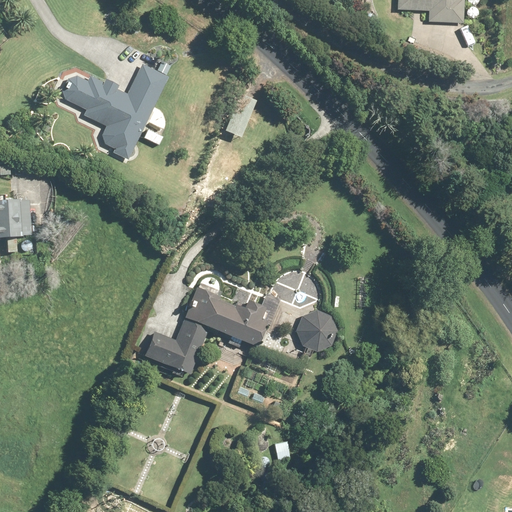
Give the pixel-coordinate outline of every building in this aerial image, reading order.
[(398,0),(398,10),(429,12),(428,23),(463,25),(464,0),(398,0)] [(141,65),(128,93),(118,89),(120,86),(106,78),(104,81),(91,74),(87,81),(87,80),(86,80),(86,79),(85,79),(85,78),(84,78),(83,78),(83,77),(82,77),(81,77),(81,76),(80,76),(79,76),(78,76),(77,76),(76,76),(75,76),(74,76),(73,77),(72,77),(71,78),(70,78),(70,79),(69,79),(68,80),(63,93),(66,102),(87,111),(84,117),(106,128),(102,136),(102,137),(102,138),(103,138),(103,139),(103,140),(103,141),(104,141),(104,142),(104,143),(105,143),(105,144),(106,145),(107,146),(108,147),(109,147),(109,148),(110,148),(111,148),(111,149),(112,149),(113,149),(114,149),(115,149),(114,153),(129,160),(168,78),(141,65)] [(242,139),(257,100),(242,94),(226,133),(242,139)] [(13,159),(0,158),(0,176),(12,177),(13,159)] [(0,199),(0,252),(18,253),(18,238),(31,238),(30,199),(0,199)] [(245,305),(198,286),(176,339),(156,331),(145,356),(192,375),(211,329),(258,349),(270,322),(263,319),(268,306),(248,298),(245,305)] [(316,310),(303,316),(296,332),(305,346),(318,352),(334,346),(339,329),(331,316),(316,310)] [(265,394),(240,384),(236,396),(261,406),(265,394)] [(287,440),(274,444),(278,461),(291,458),(287,440)]
